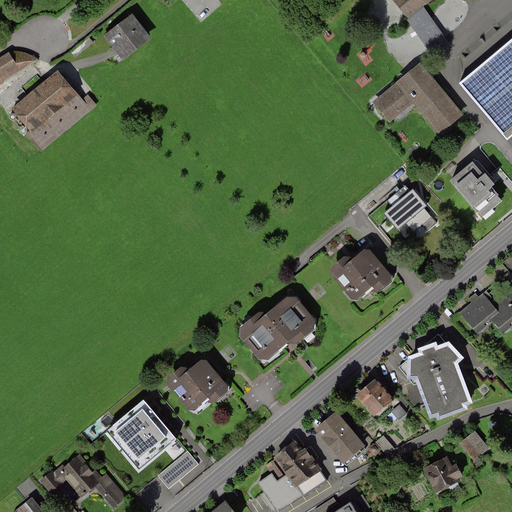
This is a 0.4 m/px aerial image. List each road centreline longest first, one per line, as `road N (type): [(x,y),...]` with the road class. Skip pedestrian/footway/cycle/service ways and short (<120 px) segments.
road 1 (tertiary): [(177,511),(511,231)]
road 2 (residential): [(299,511),(480,413),(511,405)]
road 3 (residential): [(126,0),(68,48),(47,28),(0,52)]
